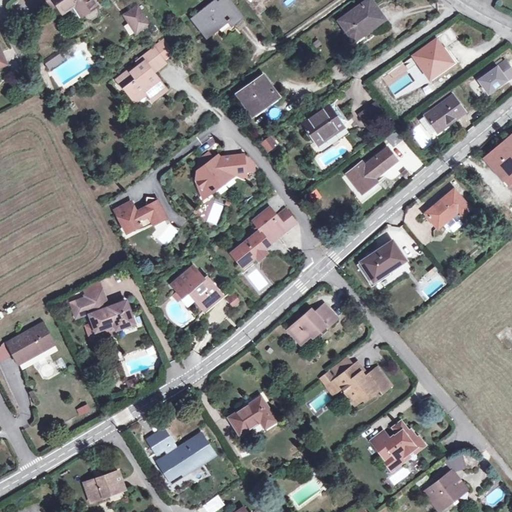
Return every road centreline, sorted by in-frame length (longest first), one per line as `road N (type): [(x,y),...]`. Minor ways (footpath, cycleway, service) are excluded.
road 1 (residential): [(323,266),(187,379),(34,472)]
road 2 (residential): [(511,108),(323,266)]
road 3 (residential): [(323,266),(482,446)]
